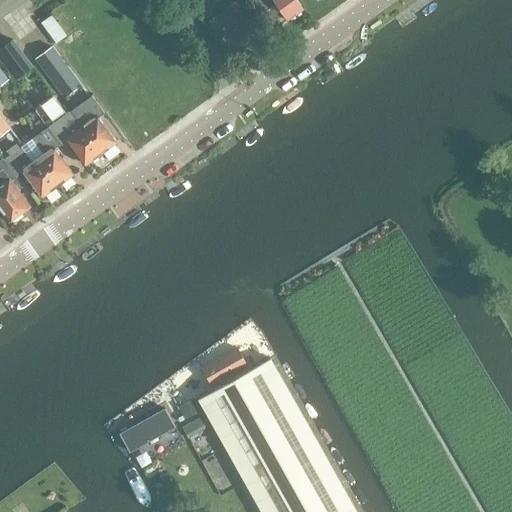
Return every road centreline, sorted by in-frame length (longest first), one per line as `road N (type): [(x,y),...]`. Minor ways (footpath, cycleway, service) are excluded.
road 1 (unclassified): [(0,276),(240,104)]
road 2 (unclassified): [(240,104),(384,0)]
road 3 (unclassified): [(240,104),(171,0)]
